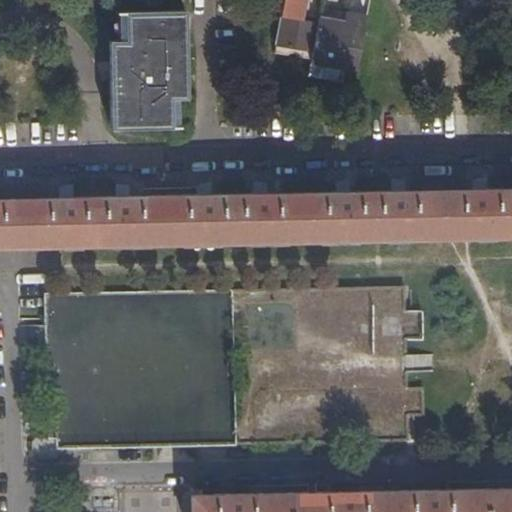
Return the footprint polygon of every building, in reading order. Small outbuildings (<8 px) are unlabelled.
[(286,0),(286,4),(283,4),(281,17),(280,17),(275,44),(312,51),(317,23),(306,21),(307,0),(286,0)] [(177,97),(187,96),(184,9),(116,11),(117,40),(107,40),(109,127),(178,125),(177,97)] [(345,21),(318,17),(317,23),(312,51),(310,61),(351,68),(362,14),(347,11),(345,21)] [(367,15),(362,14),(351,68),(357,70),(367,15)] [(511,189),(0,201),(0,243),(511,232),(511,189)] [(404,337),(420,337),(419,312),(404,312),(403,284),(46,291),(49,444),(407,437),(406,416),(423,416),(422,388),(406,389),(404,337)] [(511,511),(511,486),(192,493),(192,511),(511,511)]
